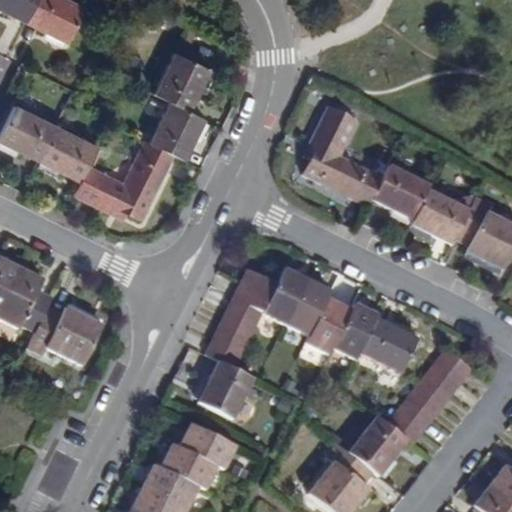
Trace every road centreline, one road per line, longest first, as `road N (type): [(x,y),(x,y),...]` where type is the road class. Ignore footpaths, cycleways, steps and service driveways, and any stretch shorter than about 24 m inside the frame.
road 1 (residential): [(230,193),(511,343)]
road 2 (residential): [(72,511),(176,300)]
road 3 (residential): [(230,193),(275,87),(278,56),(263,0)]
road 4 (residential): [(176,300),(0,209)]
road 5 (residential): [(511,393),(431,500)]
